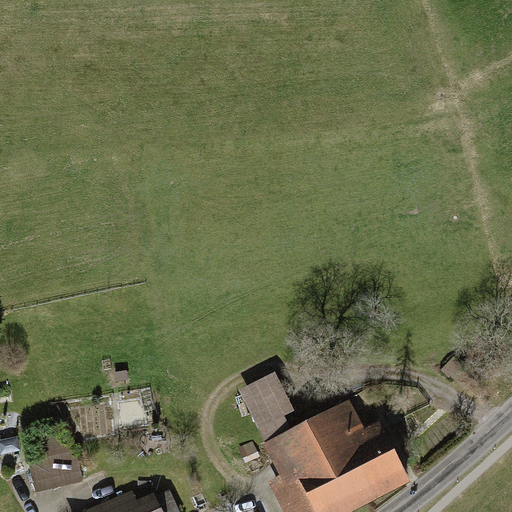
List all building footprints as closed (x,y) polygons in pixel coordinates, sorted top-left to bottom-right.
[(472,371),(457,358),(443,373),(458,386),(472,371)] [(126,372),(114,374),(115,382),(128,380),(126,372)] [(277,380),(243,397),(258,428),(292,412),(277,380)] [(347,511),(402,483),(376,434),(366,439),(351,411),(271,453),(286,481),(271,489),(283,511),(347,511)] [(37,492),(81,482),(67,425),(31,434),(38,465),(31,467),(37,492)] [(253,444),(241,450),(247,462),(259,456),(253,444)] [(156,511),(152,502),(139,508),(133,495),(95,511),(156,511)]
